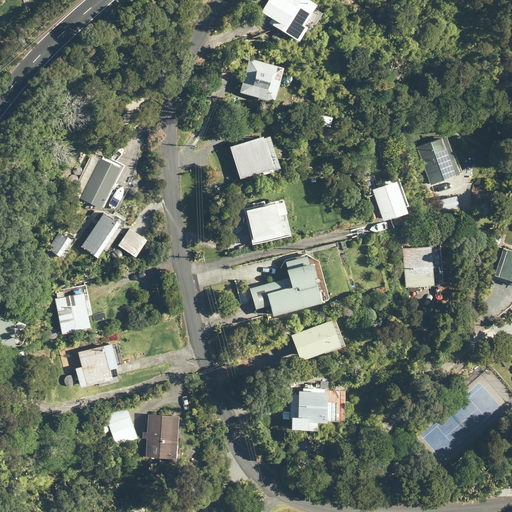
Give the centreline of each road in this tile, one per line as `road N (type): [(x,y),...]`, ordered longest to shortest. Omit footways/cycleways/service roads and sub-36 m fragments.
road 1 (residential): [(215,0),(169,95),(165,171),(184,284),(239,459),(287,495),(358,511)]
road 2 (tertiary): [(0,102),(100,0)]
